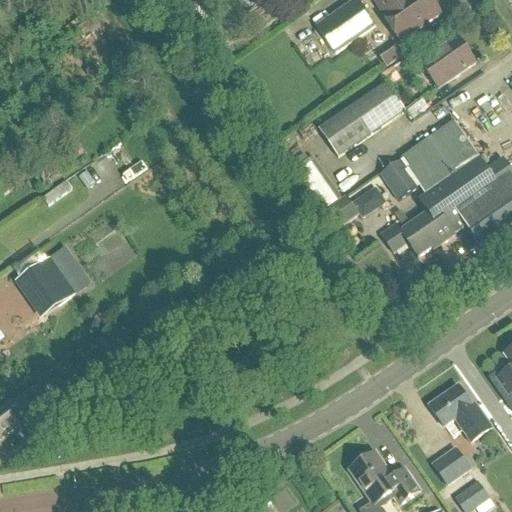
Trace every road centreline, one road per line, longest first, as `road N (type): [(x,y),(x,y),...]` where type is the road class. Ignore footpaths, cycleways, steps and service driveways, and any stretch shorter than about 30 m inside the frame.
road 1 (tertiary): [(53,506),(168,485),(271,454),(336,419),(511,297)]
road 2 (track): [(357,366),(351,341),(115,0)]
